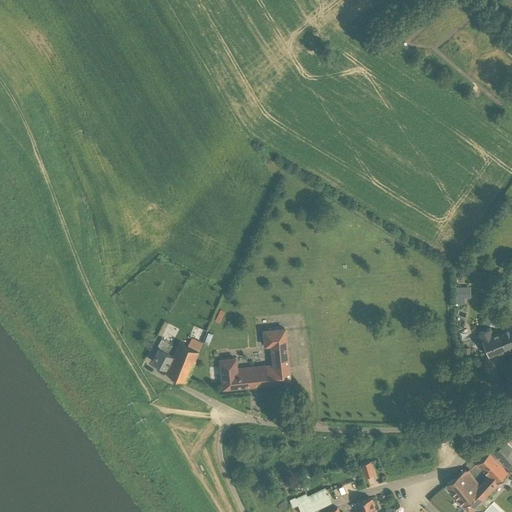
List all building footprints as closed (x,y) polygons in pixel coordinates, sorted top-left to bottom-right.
[(457,298),(465,298),(471,298),(470,288),(457,288),(457,298)] [(488,316),(488,317),(492,318),(498,320),(501,313),(490,310),(488,316)] [(511,323),(497,330),(505,349),(511,345),(511,323)] [(480,341),(481,340),(488,356),(505,349),(497,330),(492,332),(491,328),(477,334),(480,341)] [(246,386),(269,384),(290,382),(285,329),(264,331),(265,346),(271,345),(274,368),(267,369),(237,372),(235,358),(220,360),(223,388),(246,386)] [(160,347),(159,349),(167,353),(172,344),(161,338),(158,345),(160,347)] [(188,346),(181,343),(166,373),(185,383),(204,344),(192,338),(188,346)] [(172,355),(167,353),(159,349),(152,361),(165,368),(172,355)] [(510,460),(504,453),(511,448),(504,440),(491,450),(504,465),(510,460)] [(479,486),(488,496),(499,484),(497,482),(507,472),(488,452),(476,463),(489,476),(479,486)] [(365,477),(373,475),(369,461),(360,463),(365,477)] [(463,507),(468,511),(471,511),(488,496),(479,486),(466,470),(466,471),(465,469),(446,484),(447,485),(445,487),(450,493),(451,492),(463,507)] [(325,488),(307,496),(313,510),(331,501),(325,488)] [(300,511),(307,511),(313,510),(307,496),(306,493),(295,498),(294,497),(289,500),(292,508),(297,505),(300,511)] [(374,511),(371,498),(365,500),(367,511),(374,511)] [(277,505),(282,511),(288,507),(284,500),(280,503),(277,505)] [(367,511),(365,500),(355,502),(358,511),(367,511)]
